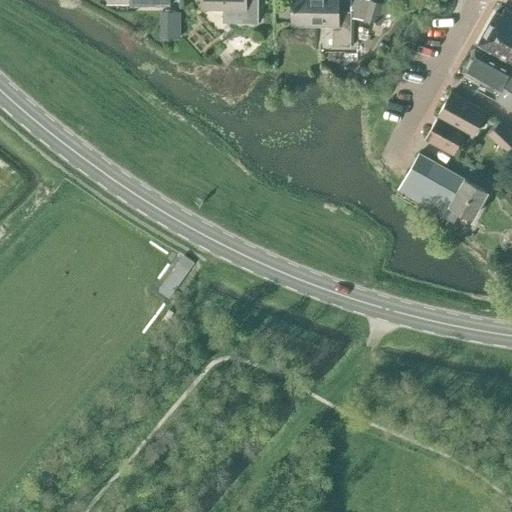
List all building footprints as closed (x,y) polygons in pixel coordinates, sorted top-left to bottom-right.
[(241,22),(258,23),(258,0),(201,0),(201,8),(241,9),(241,22)] [(332,45),(350,46),(350,16),(350,12),(338,12),(338,0),(292,0),(292,24),(332,25),(332,45)] [(363,19),(369,0),(350,0),(350,12),(350,16),(363,19)] [(369,0),(363,19),(375,23),(381,4),(369,0)] [(495,12),(477,44),(489,50),(487,55),(511,69),(511,15),(502,10),(500,14),(495,12)] [(180,37),(180,11),(160,11),(160,37),(180,37)] [(463,76),(474,82),(475,79),(481,82),(477,88),(495,99),(511,109),(511,70),(474,49),(462,71),(465,73),(463,76)] [(425,139),(453,155),(466,132),(472,135),(485,111),(451,92),(425,139)] [(488,133),(505,150),(511,142),(511,133),(499,121),(488,133)] [(472,217),(487,191),(419,153),(398,189),(449,218),(455,207),(472,217)] [(157,290),(167,297),(192,263),(183,256),(157,290)]
